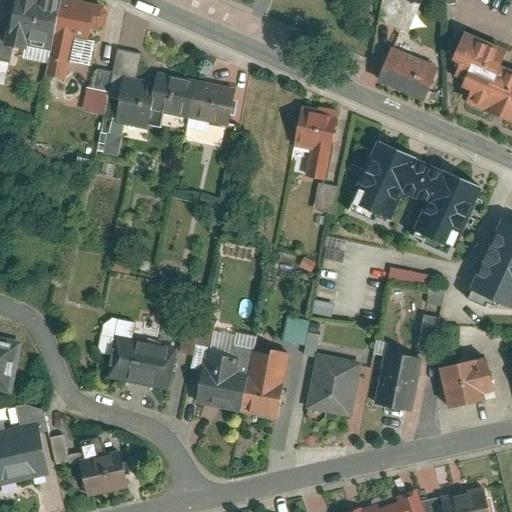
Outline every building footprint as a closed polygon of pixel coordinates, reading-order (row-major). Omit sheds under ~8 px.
[(21,0),(13,43),(35,47),(36,42),(60,47),(69,0),(21,0)] [(108,3),(93,0),(69,0),(60,47),(54,74),(71,78),(80,33),(96,36),(98,28),(103,29),(111,21),(113,11),(108,3)] [(382,0),(375,20),(409,31),(419,0),(382,0)] [(511,42),(474,28),(462,58),(469,61),(464,74),(473,77),(471,82),(482,86),(511,63),(511,42)] [(448,64),(399,43),(385,78),(434,99),(448,64)] [(164,70),(161,85),(157,110),(196,117),(203,78),(164,70)] [(243,85),(203,78),(196,117),(236,125),(243,85)] [(161,85),(127,79),(120,122),(154,127),(157,110),(161,85)] [(298,142),(318,147),(312,173),(330,177),(346,110),(308,101),(298,142)] [(495,183),(385,134),(351,211),(384,226),(387,219),(398,224),(412,193),(434,203),(421,232),(454,247),(463,226),(474,230),(495,183)] [(511,210),(476,287),(511,303),(511,210)] [(327,240),(326,259),(342,260),(344,241),(327,240)] [(428,285),(430,276),(391,266),(389,276),(428,285)] [(283,344),(316,348),(318,334),(307,333),(309,320),(287,317),(283,344)] [(0,387),(19,392),(32,339),(0,331),(0,387)] [(122,332),(114,375),(177,387),(186,345),(122,332)] [(245,353),(211,346),(200,400),(248,410),(255,376),(241,373),(245,353)] [(261,348),(255,376),(248,410),(285,418),(299,350),(283,347),(282,352),(261,348)] [(429,356),(388,348),(378,402),(419,410),(429,356)] [(368,360),(323,352),(314,406),(359,414),(368,360)] [(498,355),(448,366),(457,405),(499,396),(498,391),(506,389),(498,355)] [(45,420),(0,429),(0,484),(56,473),(45,420)] [(129,446),(84,456),(92,495),(137,486),(129,446)] [(404,500),(387,506),(389,511),(433,511),(424,484),(401,492),(404,500)] [(449,511),(496,511),(491,490),(447,500),(449,511)] [(385,500),(351,511),(389,511),(387,506),(385,500)]
